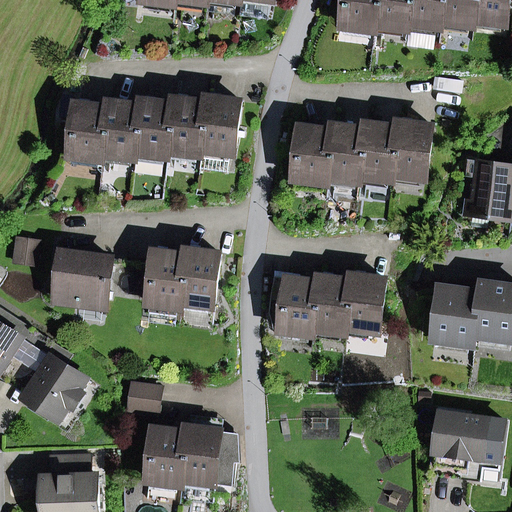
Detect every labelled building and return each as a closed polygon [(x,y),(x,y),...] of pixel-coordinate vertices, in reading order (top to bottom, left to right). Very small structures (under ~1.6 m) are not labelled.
[(209,13),(236,16),(238,2),(224,0),(210,0),(210,4),(209,13)] [(347,0),(344,27),(377,32),(378,26),(381,0),(347,0)] [(381,0),(378,26),(409,30),(410,24),(413,0),(381,0)] [(413,0),(410,24),(442,29),(443,23),(445,0),(413,0)] [(445,0),(443,23),(474,27),(475,21),(478,0),(445,0)] [(478,0),(475,21),(508,26),(511,0),(478,0)] [(231,154),(236,155),(243,102),(210,98),(209,104),(210,104),(203,156),(201,168),(229,172),(231,154)] [(177,106),(171,152),(203,156),(210,104),(209,104),(177,100),(176,105),(177,106)] [(138,159),(139,154),(166,157),(170,158),(171,152),(177,106),(176,105),(144,101),(144,107),(137,159),(138,159)] [(112,109),(106,155),(137,159),(144,107),(112,103),(111,109),(112,109)] [(79,104),(72,157),(105,161),(106,155),(112,109),(111,109),(79,104)] [(401,129),(395,175),(427,180),(434,127),(401,123),(400,129),(401,129)] [(368,131),(362,177),(394,181),(395,175),(401,129),(400,129),(368,125),(368,130),(368,131)] [(336,132),(329,179),(361,183),(362,177),(368,131),(368,130),(336,126),(335,132),(336,132)] [(303,128),(296,180),(329,185),(329,179),(336,132),(335,132),(303,128)] [(136,173),(164,177),(166,157),(139,154),(138,159),(136,173)] [(511,165),(468,160),(466,177),(475,178),(472,201),(467,200),(466,213),(474,214),(491,216),(511,219),(511,165)] [(473,227),(489,229),(491,216),(474,214),(473,227)] [(16,263),(38,266),(42,242),(20,239),(16,263)] [(180,327),(212,332),(223,255),(190,250),(189,256),(190,256),(183,309),(180,327)] [(183,309),(190,256),(189,256),(158,252),(150,305),(152,305),(180,309),(183,309)] [(109,294),(144,299),(149,264),(65,253),(59,300),(85,303),(85,299),(108,302),(109,294)] [(354,282),(348,329),(381,333),(388,281),(354,276),(354,282)] [(270,313),(273,330),(315,336),(315,330),(322,284),(321,284),(275,277),(270,313)] [(322,284),(315,330),(347,335),(348,329),(354,282),(322,278),(321,284),(322,284)] [(483,293),(477,337),(511,342),(511,286),(484,283),(483,293)] [(477,337),(483,293),(441,287),(434,342),(475,347),(477,337)] [(177,327),(180,309),(152,305),(150,323),(177,327)] [(0,377),(5,370),(20,379),(47,337),(0,306),(0,377)] [(68,365),(75,355),(47,337),(20,379),(34,389),(30,396),(28,399),(34,403),(61,421),(72,405),(81,391),(89,379),(68,365)] [(30,396),(34,389),(20,379),(5,370),(0,377),(30,396)] [(135,385),(131,410),(160,414),(163,389),(135,385)] [(72,405),(78,409),(87,395),(81,391),(72,405)] [(69,433),(83,413),(78,409),(72,405),(61,421),(34,403),(31,408),(69,433)] [(492,421),(443,414),(435,473),(462,477),(462,475),(465,457),(471,458),(487,460),(492,421)] [(192,428),(224,432),(226,420),(194,416),(192,428)] [(190,434),(184,481),(234,487),(237,464),(243,463),(241,435),(224,432),(192,428),(190,428),(190,434)] [(158,429),(151,482),(183,486),(184,481),(190,434),(158,429)] [(94,477),(93,457),(76,457),(77,474),(65,475),(65,478),(55,478),(47,478),(48,490),(48,511),(100,511),(99,477),(94,477)] [(65,475),(77,474),(76,457),(55,458),(55,478),(65,478),(65,475)] [(469,476),(471,458),(465,457),(462,475),(469,476)] [(27,479),(27,491),(48,490),(47,478),(27,479)]
